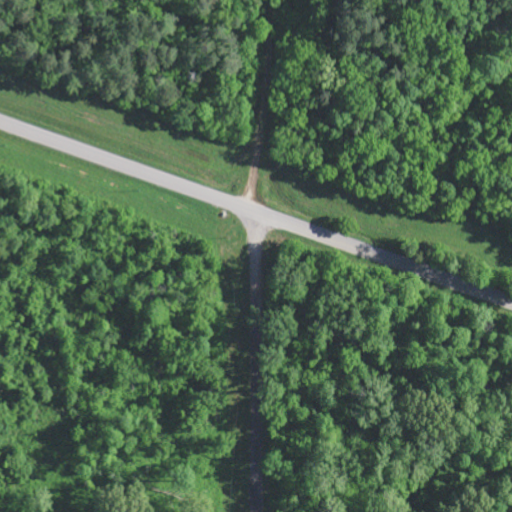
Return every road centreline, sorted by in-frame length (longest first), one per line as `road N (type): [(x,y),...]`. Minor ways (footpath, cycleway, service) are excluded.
road 1 (tertiary): [(0,121),(511,301)]
road 2 (residential): [(260,511),(254,211)]
road 3 (residential): [(254,211),(269,0)]
